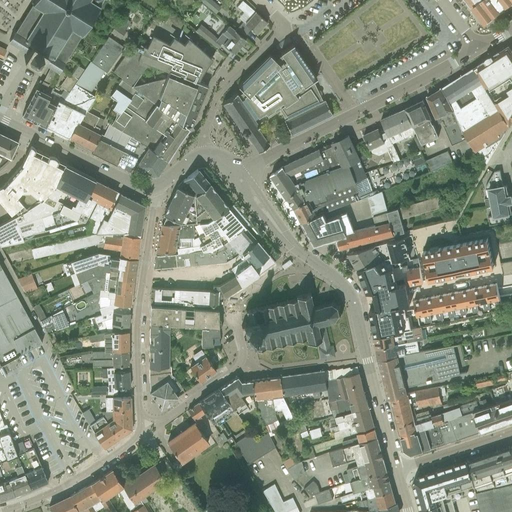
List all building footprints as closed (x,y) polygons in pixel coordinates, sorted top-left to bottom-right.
[(11,36),(10,38),(9,40),(27,52),(24,56),(38,65),(40,60),(51,66),(58,71),(64,63),(63,61),(80,33),(82,34),(87,27),(85,25),(93,12),(96,14),(100,6),(98,5),(101,0),(31,0),(30,2),(32,4),(15,32),(14,32),(11,36)] [(211,0),(199,0),(199,1),(215,14),(220,7),(211,0)] [(242,0),(237,6),(243,12),(250,18),(245,24),(242,22),(237,28),(245,35),(250,29),(256,34),(266,22),(242,0)] [(346,0),(328,12),(333,20),(361,0),(346,0)] [(511,0),(466,0),(471,6),(473,7),(484,22),(511,0)] [(130,22),(121,16),(110,32),(120,39),(125,31),(124,30),(130,22)] [(200,25),(195,31),(207,40),(217,48),(221,44),(222,43),(217,39),(200,25)] [(221,44),(226,48),(233,54),(245,40),(237,33),(228,25),(222,32),(223,33),(217,39),(222,43),(221,44)] [(167,160),(178,142),(189,128),(186,127),(192,118),(194,119),(208,85),(206,85),(198,82),(201,75),(212,60),(203,51),(188,38),(183,44),(173,37),(168,44),(165,42),(152,35),(146,47),(142,46),(139,53),(130,47),(113,71),(122,78),(109,96),(116,101),(112,109),(119,114),(111,125),(109,124),(130,137),(148,147),(167,160)] [(82,72),(44,126),(68,138),(77,121),(79,121),(85,111),(95,97),(90,93),(104,71),(106,72),(123,47),(108,36),(90,62),(89,62),(82,72)] [(234,95),(222,103),(244,136),(246,134),(258,152),(268,145),(256,127),(259,126),(258,124),(280,109),(284,119),(283,120),(291,136),(332,115),(325,100),(324,100),(322,101),(320,96),(320,95),(321,94),(321,93),(321,92),(321,91),(320,90),(319,90),(318,90),(317,90),(312,81),(316,78),(296,48),(292,43),(292,44),(280,52),(281,54),(274,59),(269,54),(237,86),(243,92),(238,95),(236,93),(234,95)] [(491,55),(483,60),(484,60),(477,64),(478,65),(473,68),(509,126),(511,120),(511,49),(511,50),(508,46),(499,51),(498,51),(491,55)] [(39,80),(22,115),(44,126),(82,72),(89,62),(83,58),(73,75),(68,72),(59,86),(63,89),(60,94),(51,90),(53,88),(50,86),(55,76),(58,71),(51,66),(47,73),(43,82),(39,80)] [(473,68),(442,88),(450,101),(450,103),(452,107),(454,110),(456,116),(462,130),(474,151),(475,152),(478,150),(482,158),(486,164),(487,163),(505,133),(503,130),(509,126),(473,68)] [(442,88),(427,97),(436,118),(439,116),(452,145),(460,141),(466,155),(472,153),(474,151),(462,130),(456,116),(454,110),(452,107),(450,103),(450,101),(442,88)] [(423,100),(405,109),(418,136),(421,144),(440,135),(423,100)] [(405,109),(381,120),(384,127),(391,144),(392,143),(415,133),(409,118),(405,109)] [(77,121),(68,138),(92,150),(99,134),(97,133),(103,120),(85,111),(79,121),(77,121)] [(99,134),(92,150),(91,152),(115,165),(126,144),(130,137),(109,124),(103,136),(99,134)] [(363,135),(372,153),(378,156),(384,153),(385,153),(389,151),(394,162),(399,160),(392,143),(391,144),(384,127),(378,129),(378,128),(363,135)] [(0,168),(8,162),(10,158),(17,142),(0,133),(0,168)] [(271,175),(266,180),(282,203),(283,202),(288,210),(287,211),(294,224),(296,227),(300,225),(323,213),(361,198),(360,195),(373,190),(363,167),(348,136),(283,166),(271,174),(271,175)] [(130,137),(126,144),(135,148),(132,155),(137,157),(140,159),(136,165),(151,174),(152,175),(152,176),(153,176),(154,176),(155,176),(156,176),(157,175),(157,174),(158,174),(167,160),(148,147),(130,137)] [(126,144),(115,165),(130,172),(134,163),(137,157),(132,155),(135,148),(126,144)] [(2,186),(0,187),(0,201),(10,214),(14,210),(18,215),(23,212),(38,203),(42,200),(55,185),(64,165),(65,164),(30,147),(21,164),(2,186)] [(447,151),(441,153),(446,164),(452,161),(447,151)] [(441,153),(436,155),(441,166),(446,164),(441,153)] [(436,155),(430,158),(436,169),(441,166),(436,155)] [(425,160),(430,171),(436,169),(430,158),(425,160)] [(15,217),(17,225),(59,210),(64,201),(63,201),(77,172),(64,165),(55,185),(42,200),(38,203),(23,212),(18,215),(15,217)] [(182,180),(176,187),(194,195),(209,183),(197,169),(182,180)] [(511,213),(510,204),(511,203),(511,197),(511,194),(508,195),(506,185),(503,186),(500,170),(494,171),(485,187),(486,190),(489,189),(491,198),(485,199),(486,208),(492,207),(494,216),(488,217),(489,225),(509,222),(508,214),(511,213)] [(76,219),(80,211),(79,210),(86,196),(94,180),(93,180),(77,172),(63,201),(64,201),(59,210),(41,218),(17,225),(21,236),(22,236),(57,225),(63,223),(76,219)] [(86,196),(95,201),(96,202),(97,202),(105,186),(104,186),(94,180),(86,196)] [(209,183),(194,195),(196,223),(198,223),(207,222),(228,208),(209,183)] [(95,221),(88,235),(95,233),(101,222),(103,218),(105,214),(107,215),(113,203),(111,202),(116,192),(105,186),(97,202),(98,202),(96,204),(89,218),(95,221)] [(163,222),(163,225),(192,224),(196,223),(194,195),(176,187),(163,215),(166,216),(163,222)] [(373,216),(388,212),(382,193),(367,197),(373,216)] [(121,194),(110,215),(142,220),(145,206),(121,194)] [(375,225),(378,239),(405,232),(401,220),(441,207),(437,196),(388,212),(373,216),(375,225)] [(192,247),(177,248),(178,254),(188,253),(213,251),(229,240),(249,224),(232,205),(228,208),(207,222),(198,223),(204,234),(192,240),(193,242),(192,247)] [(323,213),(300,225),(313,249),(336,242),(338,251),(341,250),(341,249),(340,249),(340,248),(338,240),(337,240),(347,237),(346,233),(354,231),(347,213),(327,221),(323,213)] [(101,222),(95,233),(120,232),(126,232),(130,233),(140,234),(142,220),(110,215),(107,220),(103,218),(101,222)] [(15,217),(0,224),(0,245),(23,241),(22,236),(21,236),(17,225),(15,217)] [(157,256),(156,268),(190,266),(225,262),(235,257),(235,258),(256,241),(260,237),(249,224),(229,240),(213,251),(188,253),(178,254),(174,255),(169,255),(155,256),(156,256),(157,256)] [(161,225),(156,253),(168,252),(169,255),(174,255),(173,250),(177,248),(192,247),(193,242),(192,240),(193,238),(193,231),(192,224),(163,225),(161,225)] [(375,225),(354,231),(346,233),(347,237),(337,240),(338,240),(340,248),(340,249),(341,249),(378,239),(375,225)] [(95,233),(88,235),(31,248),(33,258),(55,252),(55,253),(96,243),(96,244),(104,242),(138,247),(140,234),(130,233),(126,232),(120,232),(95,233)] [(392,262),(409,259),(404,238),(387,243),(391,257),(392,262)] [(489,268),(482,239),(422,252),(429,281),(489,268)] [(213,286),(212,291),(218,291),(221,291),(224,297),(241,286),(274,262),(256,241),(235,258),(237,260),(238,259),(245,267),(234,274),(235,276),(219,286),(213,286)] [(104,242),(96,244),(96,248),(103,248),(120,250),(119,254),(136,257),(138,247),(104,242)] [(387,243),(347,253),(357,270),(391,257),(387,243)] [(134,270),(136,259),(135,259),(126,258),(119,256),(119,257),(110,256),(110,258),(108,258),(109,254),(97,252),(70,261),(74,273),(96,264),(134,270)] [(392,262),(391,257),(357,270),(366,294),(373,293),(397,288),(397,286),(392,262)] [(407,271),(410,285),(423,282),(418,259),(412,260),(414,268),(408,269),(407,266),(402,267),(403,272),(407,271)] [(511,273),(511,261),(501,264),(503,275),(511,273)] [(96,264),(74,273),(79,284),(86,280),(92,293),(94,292),(99,289),(99,290),(131,293),(134,270),(96,264)] [(0,310),(21,304),(0,265),(0,310)] [(154,268),(152,280),(162,281),(168,282),(170,271),(163,270),(154,268)] [(35,289),(29,274),(17,278),(25,293),(35,289)] [(500,299),(497,283),(484,286),(488,301),(500,299)] [(384,299),(403,296),(402,292),(401,287),(399,287),(399,286),(397,286),(397,288),(373,293),(375,300),(376,310),(386,308),(384,299)] [(488,301),(484,286),(472,288),(475,304),(488,301)] [(151,287),(150,302),(187,304),(192,304),(217,306),(218,291),(212,291),(170,289),(161,288),(151,287)] [(475,304),(472,288),(461,291),(464,306),(475,304)] [(89,311),(91,319),(93,318),(113,311),(129,312),(129,306),(130,306),(131,293),(99,290),(98,296),(109,297),(109,304),(91,310),(89,311)] [(464,306),(461,291),(449,293),(452,309),(464,306)] [(243,326),(240,327),(241,328),(242,327),(245,338),(243,338),(244,340),(246,340),(247,340),(248,343),(249,342),(249,340),(252,339),(254,349),(254,351),(255,351),(256,350),(264,348),(264,349),(266,349),(266,348),(275,345),(275,347),(276,347),(276,345),(285,343),(285,345),(286,344),(286,343),(295,341),(295,342),(297,342),(296,341),(305,338),(306,342),(306,343),(307,343),(308,342),(319,339),(320,340),(317,341),(319,348),(318,348),(320,359),(334,356),(331,346),(329,347),(323,323),(329,322),(329,324),(330,323),(330,322),(336,320),(337,322),(338,321),(337,320),(340,315),(341,315),(342,314),(340,313),(339,308),(340,307),(339,306),(338,307),(333,303),(333,302),(332,302),(332,303),(325,305),(325,303),(324,303),(324,305),(313,308),(309,294),(310,293),(309,292),(308,293),(297,296),(295,295),(295,296),(296,297),(297,299),(287,301),(287,300),(285,300),(286,301),(277,303),(276,302),(275,302),(276,304),(266,306),(266,304),(265,305),(265,306),(256,308),(256,307),(255,307),(255,309),(247,311),(245,310),(244,311),(246,312),(249,323),(248,324),(245,324),(245,322),(243,323),(243,325),(243,326)] [(449,293),(438,295),(441,311),(452,309),(449,293)] [(441,311),(438,295),(426,298),(429,314),(441,311)] [(411,329),(408,316),(406,316),(403,305),(405,305),(403,296),(384,299),(386,308),(376,310),(369,311),(374,337),(411,329)] [(429,314),(426,298),(413,301),(417,316),(429,314)] [(0,366),(1,367),(0,365),(42,342),(21,304),(0,310),(0,366)] [(40,321),(40,322),(62,310),(61,309),(45,318),(38,304),(32,307),(40,321)] [(150,305),(149,323),(169,324),(200,326),(218,327),(217,309),(150,305)] [(62,310),(40,322),(42,326),(52,321),(56,330),(68,326),(62,310)] [(93,318),(91,319),(92,324),(95,323),(112,318),(111,325),(111,331),(128,332),(129,313),(129,312),(113,311),(93,318)] [(149,323),(148,376),(169,373),(171,375),(171,367),(169,367),(169,324),(149,323)] [(219,344),(218,327),(200,326),(200,345),(219,344)] [(411,329),(374,337),(376,348),(417,341),(423,339),(420,328),(412,329),(411,329)] [(90,342),(96,341),(96,342),(103,341),(103,351),(111,351),(128,351),(128,332),(111,331),(109,332),(88,336),(89,341),(90,342)] [(417,341),(376,348),(377,359),(419,352),(417,341)] [(419,352),(377,359),(387,399),(391,398),(407,394),(406,387),(460,374),(453,345),(419,352)] [(199,382),(215,370),(200,349),(191,356),(195,362),(189,367),(199,382)] [(128,365),(128,351),(111,351),(103,351),(92,352),(92,355),(92,364),(92,366),(118,365),(128,365)] [(342,368),(335,370),(335,369),(324,371),(327,390),(328,394),(329,402),(333,417),(335,417),(369,408),(357,366),(350,368),(350,367),(343,369),(342,368)] [(106,386),(90,387),(90,395),(106,394),(117,394),(117,388),(129,387),(128,371),(113,372),(113,368),(100,369),(100,377),(107,376),(108,379),(108,386),(106,386)] [(319,390),(327,390),(324,371),(279,377),(282,396),(286,406),(314,401),(314,399),(320,398),(319,390)] [(274,409),(269,378),(268,372),(250,374),(251,381),(253,394),(254,399),(267,433),(269,436),(276,433),(276,430),(280,428),(274,413),(274,409)] [(172,404),(178,400),(176,398),(177,397),(174,392),(177,390),(178,392),(183,389),(178,381),(171,375),(169,373),(148,376),(149,392),(160,408),(160,409),(161,408),(163,411),(168,407),(173,404),(172,404)] [(253,394),(251,381),(241,382),(237,376),(218,389),(233,409),(237,414),(247,407),(240,395),(243,392),(243,395),(253,394)] [(282,396),(279,377),(278,377),(269,378),(274,409),(280,409),(287,423),(292,421),(286,406),(282,396)] [(473,388),(492,384),(491,377),(472,381),(473,388)] [(407,394),(391,398),(393,407),(415,401),(417,408),(441,403),(440,396),(446,395),(443,386),(407,394)] [(233,409),(218,389),(198,402),(205,412),(212,423),(215,422),(218,425),(231,416),(229,412),(233,409)] [(112,397),(112,411),(130,410),(130,397),(112,397)] [(511,398),(491,406),(498,426),(511,420),(511,398)] [(480,407),(487,405),(485,399),(478,401),(480,407)] [(415,401),(393,407),(397,424),(416,419),(415,414),(414,409),(417,408),(415,401)] [(205,412),(198,402),(187,410),(196,422),(194,423),(200,431),(207,426),(199,416),(205,412)] [(418,417),(416,419),(397,424),(400,436),(444,423),(443,422),(470,412),(467,405),(431,416),(430,414),(429,414),(418,417)] [(472,412),(479,432),(498,426),(491,406),(472,412)] [(374,427),(369,408),(335,417),(339,430),(333,432),(335,439),(350,435),(349,433),(374,427)] [(102,416),(102,417),(104,419),(107,423),(107,424),(117,439),(131,429),(130,410),(112,411),(100,411),(102,416)] [(415,414),(416,419),(418,417),(429,414),(428,411),(415,414)] [(444,423),(400,436),(403,450),(410,454),(479,432),(472,412),(470,412),(443,422),(444,423)] [(0,472),(3,481),(8,497),(14,495),(30,489),(17,455),(17,454),(17,455),(13,445),(13,444),(6,424),(3,425),(0,415),(0,472)] [(93,433),(103,448),(117,439),(107,424),(107,423),(104,419),(102,417),(101,417),(97,420),(89,426),(93,433)] [(167,443),(181,463),(209,443),(200,431),(194,423),(167,443)] [(296,427),(301,438),(308,435),(304,425),(296,427)] [(344,448),(377,438),(374,429),(358,433),(358,436),(342,442),(344,448)] [(269,436),(267,433),(255,440),(250,433),(234,443),(246,462),(246,465),(274,447),(269,436)] [(381,452),(377,438),(344,448),(329,453),(333,466),(356,459),(357,462),(382,453),(382,452),(381,452)] [(511,511),(511,450),(511,446),(509,447),(508,446),(502,448),(502,449),(493,452),(492,451),(486,453),(486,454),(480,456),(480,455),(472,458),(472,459),(467,460),(477,497),(480,511),(511,511)] [(309,459),(314,457),(311,447),(305,448),(309,459)] [(33,448),(17,455),(30,489),(47,482),(36,455),(33,448)] [(382,453),(357,462),(358,465),(346,469),(347,473),(350,481),(350,482),(368,475),(368,477),(386,472),(386,471),(386,470),(383,459),(382,459),(382,458),(383,456),(382,453)] [(281,461),(286,469),(295,463),(292,456),(281,461)] [(477,497),(467,460),(451,467),(458,486),(462,502),(477,497)] [(295,463),(286,469),(294,480),(304,473),(301,461),(296,462),(295,463)] [(123,498),(122,498),(130,511),(129,511),(154,511),(145,496),(166,482),(154,465),(128,482),(126,480),(121,483),(128,494),(123,498)] [(465,511),(462,502),(451,467),(415,478),(409,480),(418,511),(465,511)] [(123,498),(128,494),(121,483),(111,470),(90,484),(101,499),(99,500),(102,506),(105,511),(115,511),(107,497),(118,490),(123,498)] [(0,499),(8,497),(3,481),(0,472),(0,499)] [(368,475),(350,482),(353,492),(389,482),(386,472),(368,477),(368,475)] [(315,494),(320,493),(317,485),(312,481),(303,489),(310,496),(315,494)] [(389,482),(353,492),(340,497),(342,502),(361,496),(362,500),(392,491),(389,482)] [(286,511),(296,507),(292,497),(282,502),(273,483),(262,491),(274,511),(286,511)] [(101,499),(90,484),(77,491),(89,511),(96,511),(95,510),(102,506),(99,500),(101,499)] [(332,499),(329,489),(320,493),(315,494),(317,504),(332,499)] [(89,511),(77,491),(69,496),(77,509),(78,511),(82,510),(83,511),(89,511)] [(392,491),(362,500),(355,502),(357,506),(358,505),(360,510),(380,509),(395,504),(392,491)] [(77,509),(69,496),(48,505),(51,511),(73,511),(77,509)] [(202,511),(230,511),(222,499),(202,511)]
